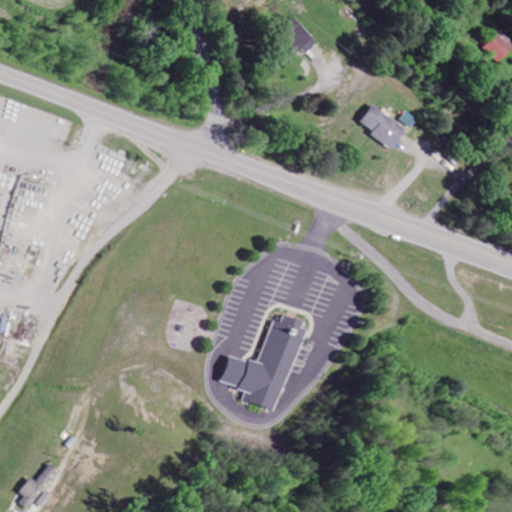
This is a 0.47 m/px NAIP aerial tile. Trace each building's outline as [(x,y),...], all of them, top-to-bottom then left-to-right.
[(292,57),(307,40),(283,17),(268,34),(292,57)] [(467,48),(483,62),(502,42),(486,28),(467,48)] [(344,123),(376,149),(391,130),(359,104),(344,123)] [(280,412),(304,331),(297,329),(299,323),(278,317),(277,322),(270,321),(257,364),(228,355),(220,383),(249,391),(246,401),(280,412)] [(9,497),(26,508),(52,470),(43,464),(30,483),(22,478),(9,497)]
